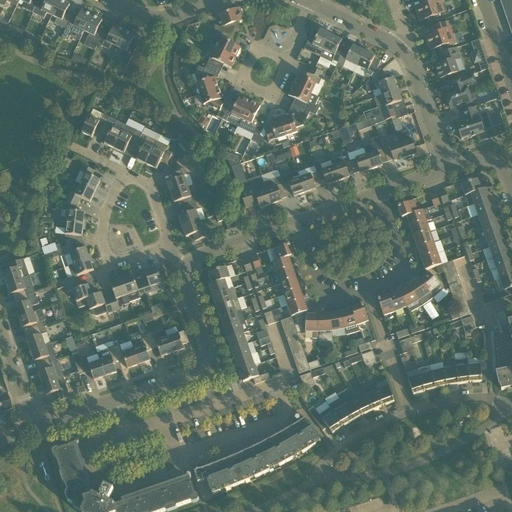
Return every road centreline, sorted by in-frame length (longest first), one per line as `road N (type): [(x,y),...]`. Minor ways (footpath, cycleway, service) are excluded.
road 1 (residential): [(181,450),(287,416),(280,389),(163,424)]
road 2 (residential): [(177,263),(207,351),(204,363),(116,396)]
road 3 (residential): [(181,450),(178,475),(128,494),(95,478),(85,447),(128,434)]
road 4 (residential): [(169,245),(125,263),(107,259),(100,230),(121,174)]
road 5 (residential): [(410,409),(366,287)]
road 6 (residential): [(366,287),(396,268),(403,242),(388,186)]
